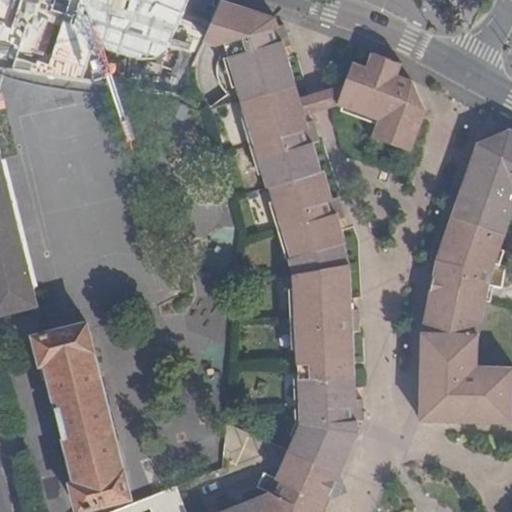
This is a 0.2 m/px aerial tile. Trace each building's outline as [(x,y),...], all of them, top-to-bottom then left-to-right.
[(108,0),(58,0),(47,31),(90,48),(109,0),(108,0)] [(323,511),(328,501),(341,473),(359,433),(358,421),(364,420),(363,399),(357,399),(353,323),(359,323),(358,301),(352,301),(350,264),(344,243),(346,242),(339,219),(345,217),(339,196),(333,198),(324,169),(322,170),(314,142),(319,141),(313,121),(309,122),(306,113),(314,111),(310,96),(301,99),(285,47),(290,45),(284,25),(279,26),(276,18),(222,1),(203,42),(218,47),(226,45),(268,186),(270,186),(292,258),(290,258),(295,273),(302,422),(289,451),(277,478),(264,472),(258,487),(270,492),(220,511),(187,511),(177,486),(147,497),(151,508),(153,511),(323,511)] [(345,85),(327,91),(331,106),(338,104),(379,119),(373,136),(412,150),(426,110),(415,79),(403,73),(406,63),(373,52),(368,68),(354,62),(345,85)] [(310,96),(314,111),(324,108),(331,106),(327,91),(320,93),(310,96)] [(184,121),(191,108),(177,101),(170,115),(184,121)] [(422,420),(511,421),(511,366),(478,366),(479,339),(490,285),(502,288),(506,267),(496,263),(511,215),(511,129),(511,130),(479,143),(475,156),(470,169),(439,258),(435,274),(433,288),(423,332),(422,420)] [(0,313),(39,304),(0,149),(0,313)] [(132,497),(88,323),(46,333),(36,336),(43,364),(47,363),(78,482),(73,483),(79,509),(80,511),(132,497)] [(140,511),(151,508),(147,497),(111,511),(140,511)]
